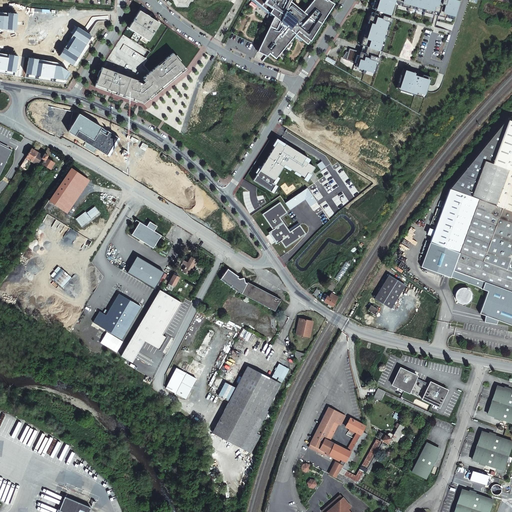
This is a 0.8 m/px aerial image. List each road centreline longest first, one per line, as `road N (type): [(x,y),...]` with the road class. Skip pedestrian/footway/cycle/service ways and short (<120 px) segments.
road 1 (unclassified): [(11,122),(251,265),(273,259)]
road 2 (tertiary): [(273,259),(295,289),(350,326),(482,361)]
road 3 (unknown): [(304,511),(290,482),(291,453),(332,359),(349,341)]
road 4 (tertiary): [(226,192),(132,121),(74,96)]
road 5 (unknown): [(436,349),(444,301),(412,260),(435,193)]
road 6 (unclassified): [(433,495),(454,461),(482,361)]
road 7 (unknown): [(113,230),(124,240),(124,257),(79,319),(99,342)]
road 8 (unclassified): [(297,83),(226,192)]
